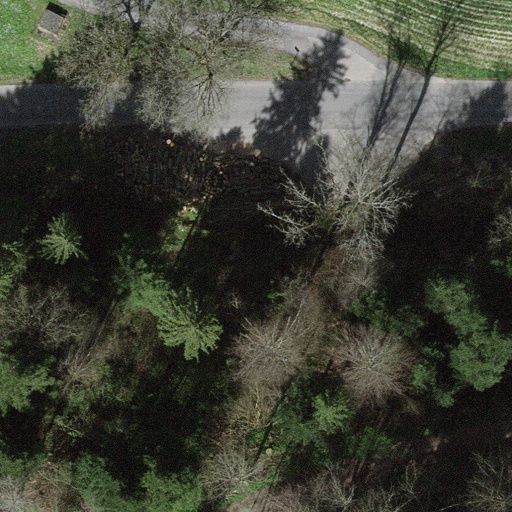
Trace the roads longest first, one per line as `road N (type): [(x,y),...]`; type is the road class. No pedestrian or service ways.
road 1 (unclassified): [(0,120),(421,96)]
road 2 (unclassified): [(87,0),(140,25),(421,96)]
road 3 (track): [(511,432),(263,511)]
